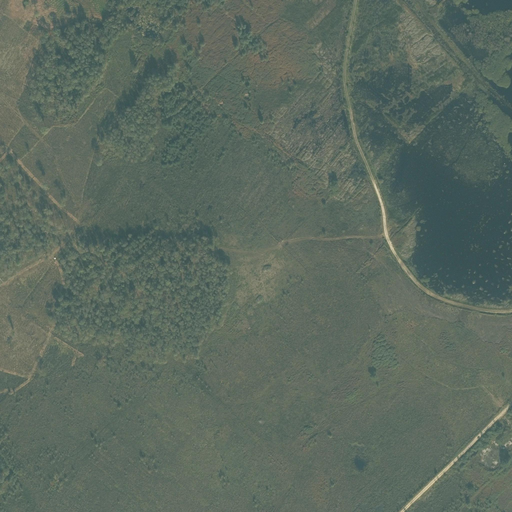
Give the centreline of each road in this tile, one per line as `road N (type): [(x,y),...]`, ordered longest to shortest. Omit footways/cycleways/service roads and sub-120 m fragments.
road 1 (track): [(355,0),(343,70),(347,103),(388,243),(435,297),(511,310)]
road 2 (track): [(401,511),(511,404)]
road 3 (track): [(511,108),(411,0)]
